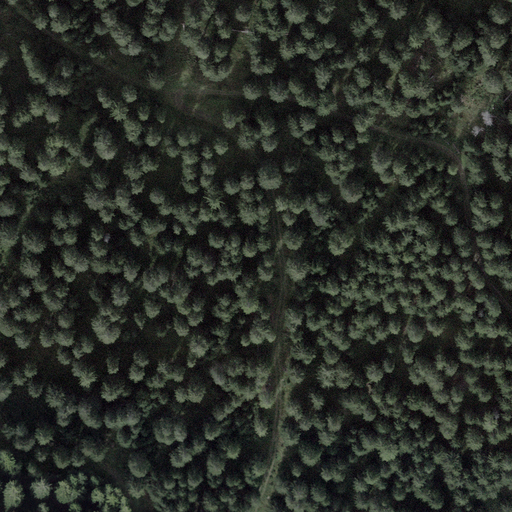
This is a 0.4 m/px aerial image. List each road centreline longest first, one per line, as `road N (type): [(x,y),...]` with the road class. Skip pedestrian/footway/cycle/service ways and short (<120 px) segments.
road 1 (track): [(511,318),(486,284),(457,157),(264,92),(185,97),(97,61),(0,0)]
road 2 (track): [(185,97),(244,135),(282,221),(275,462),(259,511)]
road 3 (track): [(131,511),(120,473),(87,457),(57,460),(0,427)]
